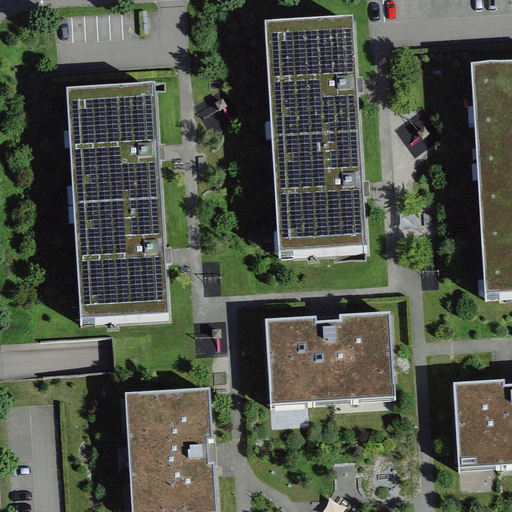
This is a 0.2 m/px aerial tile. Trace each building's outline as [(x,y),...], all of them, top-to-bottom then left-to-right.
[(266,31),(280,264),(366,259),(362,193),(356,87),(352,26),(266,31)] [(511,72),(471,75),(487,312),(511,310),(511,72)] [(154,94),(68,99),(82,330),(168,325),(164,260),(158,157),(154,94)] [(328,323),(265,327),(271,412),(395,403),(389,319),(328,323)] [(511,391),(459,394),(463,467),(511,463),(511,391)] [(210,395),(126,400),(132,511),(217,511),(214,463),(210,395)]
